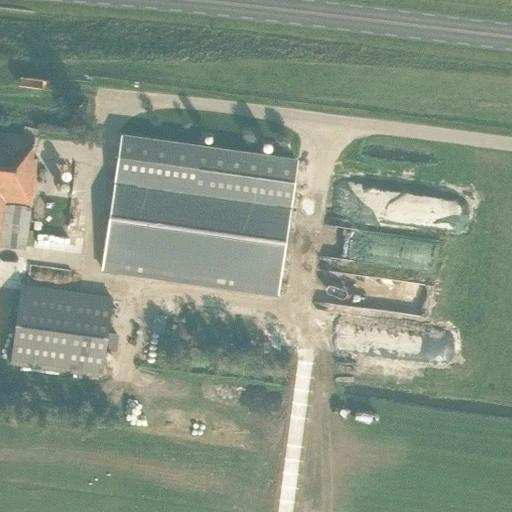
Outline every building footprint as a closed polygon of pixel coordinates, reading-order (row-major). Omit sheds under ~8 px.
[(0,246),(26,249),(36,159),(32,159),(34,138),(0,134),(0,246)] [(103,267),(278,292),(297,162),(121,137),(103,267)] [(318,229),(313,269),(423,284),(429,244),(318,229)] [(111,298),(22,285),(10,364),(100,377),(111,298)] [(313,351),(398,360),(400,339),(315,330),(313,351)]
